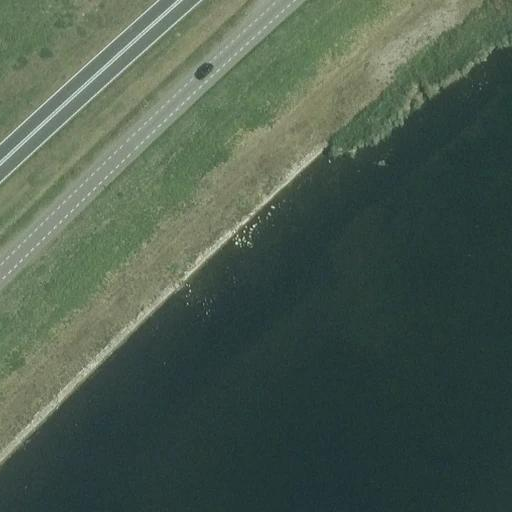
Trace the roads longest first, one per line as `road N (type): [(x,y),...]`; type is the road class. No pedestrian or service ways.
road 1 (tertiary): [(0,275),(287,0)]
road 2 (trunk): [(0,165),(179,0)]
